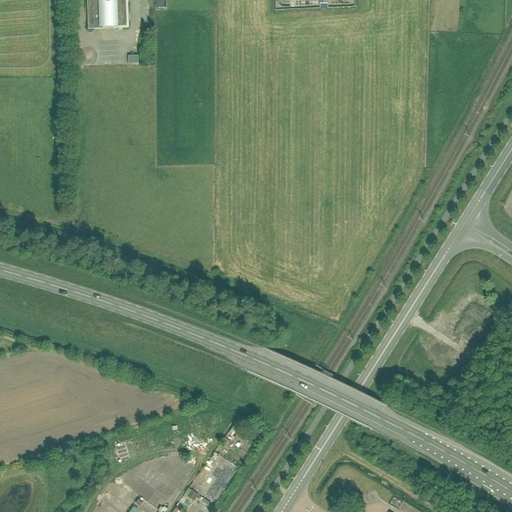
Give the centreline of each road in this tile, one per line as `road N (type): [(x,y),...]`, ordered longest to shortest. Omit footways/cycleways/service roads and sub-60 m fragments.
road 1 (primary): [(511,492),(377,416),(212,340),(0,270)]
road 2 (secondary): [(282,511),(461,228)]
